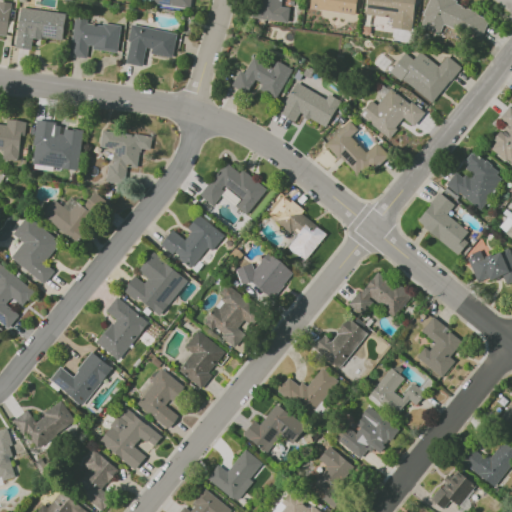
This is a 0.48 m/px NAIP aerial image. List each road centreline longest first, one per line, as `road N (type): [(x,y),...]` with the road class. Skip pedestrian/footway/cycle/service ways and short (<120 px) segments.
road 1 (residential): [(511,54),(143,511)]
road 2 (residential): [(511,336),(283,157),(203,113),(0,81)]
road 3 (residential): [(0,390),(179,177),(203,113),(228,0)]
road 4 (residential): [(511,347),(380,511)]
